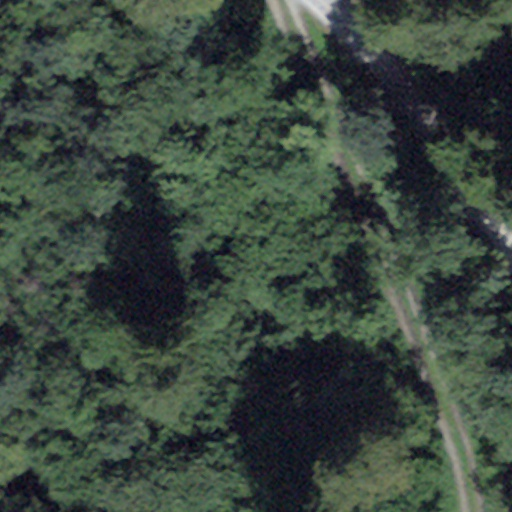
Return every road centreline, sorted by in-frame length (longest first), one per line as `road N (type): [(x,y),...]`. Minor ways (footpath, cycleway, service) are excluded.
road 1 (track): [(281,0),(422,321),(461,511)]
road 2 (track): [(320,0),(349,18),(403,79),(511,237)]
